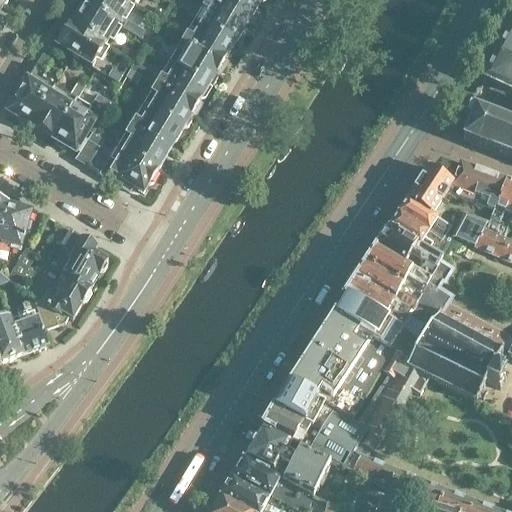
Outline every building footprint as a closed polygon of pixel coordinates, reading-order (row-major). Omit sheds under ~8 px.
[(88,0),(85,6),(119,27),(131,7),(126,4),(120,0),(88,0)] [(207,0),(206,3),(243,25),(248,16),(252,15),(258,5),(249,0),(207,0)] [(156,3),(149,16),(159,21),(166,9),(156,3)] [(206,3),(193,24),(233,47),(240,34),(240,30),(243,25),(206,3)] [(77,19),(72,27),(106,48),(119,27),(85,6),(83,9),(79,10),(76,15),(77,19)] [(156,29),(164,34),(172,22),(163,17),(156,29)] [(187,35),(181,45),(220,68),(226,58),(230,57),(234,51),(233,47),(193,24),(187,35)] [(62,38),(57,47),(92,69),(105,48),(105,49),(106,48),(72,27),(70,26),(69,27),(65,29),(62,35),(62,38)] [(135,31),(126,26),(124,30),(133,36),(135,31)] [(508,34),(497,58),(511,65),(511,35),(508,33),(508,34)] [(147,45),(143,50),(151,55),(155,50),(147,45)] [(176,52),(168,66),(207,90),(209,86),(214,85),(217,79),(216,75),(220,68),(181,45),(176,52)] [(124,47),(119,55),(130,61),(135,54),(124,47)] [(32,74),(8,114),(18,120),(19,124),(24,127),(29,127),(31,128),(55,88),(40,79),(51,61),(43,56),(32,74)] [(496,58),(483,82),(511,95),(511,65),(497,58),(496,58)] [(153,77),(134,65),(130,71),(141,78),(149,83),(153,77)] [(168,66),(161,78),(155,87),(195,111),(201,101),(205,99),(208,94),(207,90),(168,66)] [(112,71),(107,78),(118,84),(123,77),(112,71)] [(137,85),(141,78),(130,71),(126,79),(137,85)] [(55,88),(31,128),(32,129),(33,133),(38,136),(42,135),(53,141),(77,101),(86,88),(78,83),(69,97),(55,88)] [(191,122),(190,118),(195,111),(155,87),(142,107),(182,131),(183,129),(188,128),(191,122)] [(77,101),(53,141),(54,142),(56,146),(60,149),(65,148),(75,154),(76,152),(79,154),(86,141),(98,122),(101,116),(103,117),(105,114),(110,106),(112,103),(100,96),(91,110),(77,101)] [(119,112),(110,106),(105,114),(114,120),(119,112)] [(142,107),(129,129),(167,151),(172,144),(176,142),(182,131),(142,107)] [(471,120),(463,141),(511,159),(511,124),(470,108),(463,117),(471,120)] [(124,137),(116,150),(157,174),(164,162),(163,157),(167,151),(129,129),(124,137)] [(92,135),(88,142),(99,149),(104,141),(92,135)] [(80,155),(75,162),(87,169),(90,163),(91,163),(99,149),(88,142),(86,141),(79,154),(80,155)] [(103,172),(101,176),(129,193),(132,188),(143,195),(147,188),(148,188),(149,186),(153,185),(157,179),(156,175),(157,174),(116,150),(111,159),(110,158),(102,172),(103,172)] [(454,186),(452,188),(453,188),(450,196),(471,204),(486,209),(494,212),(496,209),(506,180),(461,163),(453,185),(454,186)] [(428,170),(407,202),(433,217),(452,188),(454,186),(453,185),(428,170)] [(511,182),(506,180),(496,209),(494,212),(486,232),(493,235),(495,236),(505,213),(511,215),(511,182)] [(398,216),(449,246),(452,240),(442,232),(441,234),(433,229),(438,220),(433,217),(407,202),(399,215),(398,215),(398,216)] [(8,205),(0,231),(0,244),(22,251),(31,221),(29,220),(32,212),(22,210),(20,206),(12,204),(10,206),(8,206),(8,205)] [(449,246),(398,216),(389,229),(420,247),(425,240),(432,245),(432,247),(435,250),(433,254),(442,259),(449,246)] [(464,217),(453,240),(475,249),(483,231),(487,224),(464,217)] [(442,259),(389,229),(376,249),(405,266),(410,256),(423,263),(417,273),(431,280),(436,270),(442,259)] [(483,231),(475,249),(502,261),(509,242),(496,236),(483,231)] [(68,242),(63,250),(68,260),(78,266),(70,279),(90,292),(91,290),(90,290),(101,273),(104,273),(107,267),(106,264),(108,262),(94,253),(96,248),(74,234),(68,242)] [(511,242),(510,242),(509,242),(502,261),(511,264),(511,242)] [(431,280),(417,273),(405,266),(376,249),(366,265),(403,287),(407,279),(423,288),(418,296),(421,298),(431,280)] [(46,264),(49,259),(38,252),(35,257),(46,264)] [(33,259),(23,253),(11,274),(22,279),(33,259)] [(366,265),(357,279),(395,303),(413,315),(418,308),(416,307),(398,296),(403,287),(366,265)] [(403,331),(391,351),(393,353),(394,353),(410,362),(438,318),(442,320),(451,306),(449,305),(451,301),(439,293),(440,292),(444,286),(452,274),(439,266),(436,271),(436,270),(431,280),(421,298),(422,298),(416,307),(418,308),(413,316),(412,316),(409,321),(423,329),(416,340),(403,331)] [(0,273),(0,285),(10,282),(0,273)] [(40,304),(34,306),(45,334),(64,327),(68,320),(72,322),(83,304),(86,303),(90,297),(89,293),(90,292),(70,279),(63,275),(53,291),(47,293),(40,304)] [(357,279),(345,298),(403,331),(407,324),(393,315),(399,305),(357,279)] [(403,331),(345,298),(332,317),(390,351),(391,351),(403,331)] [(26,316),(10,321),(24,359),(47,350),(41,335),(45,334),(34,306),(24,309),(26,316)] [(451,306),(442,320),(470,335),(478,320),(451,306)] [(7,313),(0,315),(0,367),(24,359),(10,321),(7,313)] [(288,384),(287,386),(352,422),(382,373),(394,353),(393,353),(391,351),(390,351),(332,317),(328,322),(329,323),(326,327),(326,326),(294,376),(291,381),(290,381),(290,382),(290,383),(289,385),(288,384)] [(502,356),(501,355),(503,353),(501,352),(485,343),(470,335),(442,320),(438,318),(411,361),(413,362),(408,371),(475,404),(477,401),(478,402),(479,400),(483,402),(483,401),(483,400),(485,396),(486,396),(487,394),(483,392),(484,390),(483,390),(486,384),(499,391),(501,389),(499,388),(501,385),(503,381),(504,382),(505,380),(491,372),(495,365),(501,368),(502,366),(501,365),(504,361),(505,359),(502,357),(502,356)] [(470,335),(485,343),(501,352),(509,338),(478,320),(470,335)] [(420,397),(429,381),(408,371),(412,363),(410,362),(394,353),(382,373),(389,378),(412,393),(420,397)] [(412,393),(389,378),(383,389),(382,388),(368,412),(375,416),(376,414),(385,400),(401,410),(412,393)] [(287,386),(273,410),(303,424),(312,429),(300,449),(330,463),(344,470),(368,431),(338,415),(287,386)] [(385,400),(376,414),(392,424),(401,410),(385,400)] [(262,429),(261,430),(291,445),(300,450),(300,449),(312,429),(303,424),(273,410),(272,411),(273,412),(270,415),(269,417),(262,429)] [(368,428),(370,429),(383,438),(392,424),(376,414),(375,416),(368,428)] [(370,429),(357,450),(365,455),(368,451),(373,454),(383,438),(370,429)] [(254,441),(252,446),(292,465),(322,480),(330,463),(300,449),(300,450),(295,459),(286,455),(291,445),(261,430),(256,440),(255,439),(254,441)] [(245,458),(242,462),(274,478),(281,466),(290,470),(284,484),(313,498),(322,480),(292,465),(252,446),(245,458)] [(380,465),(354,455),(347,472),(372,485),(380,465)] [(232,478),(231,480),(282,505),(288,511),(335,511),(336,510),(313,498),(284,484),(274,478),(242,462),(240,467),(240,466),(238,469),(238,470),(233,478),(232,478)] [(396,472),(380,465),(372,485),(387,493),(396,472)] [(411,478),(396,472),(387,493),(395,496),(403,499),(411,478)] [(428,484),(411,478),(403,499),(421,503),(428,484)] [(288,511),(282,505),(231,480),(220,500),(243,511),(288,511)] [(453,511),(459,497),(428,484),(421,503),(425,505),(450,511),(453,511)] [(485,511),(487,508),(459,497),(453,511),(485,511)] [(243,511),(220,500),(212,511),(243,511)]
